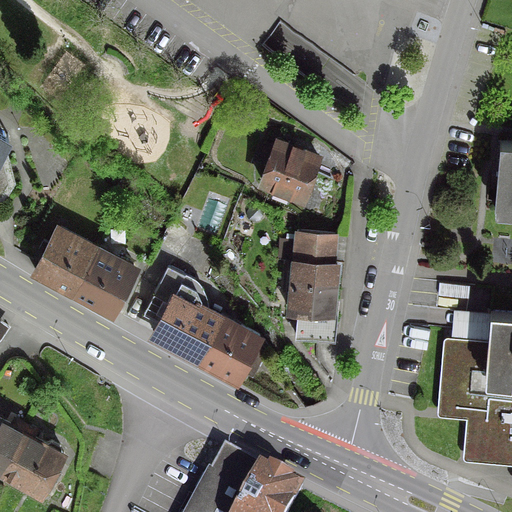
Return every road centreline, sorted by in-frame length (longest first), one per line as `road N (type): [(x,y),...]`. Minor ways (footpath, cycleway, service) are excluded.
road 1 (residential): [(468,0),(344,469)]
road 2 (primary): [(344,469),(0,279)]
